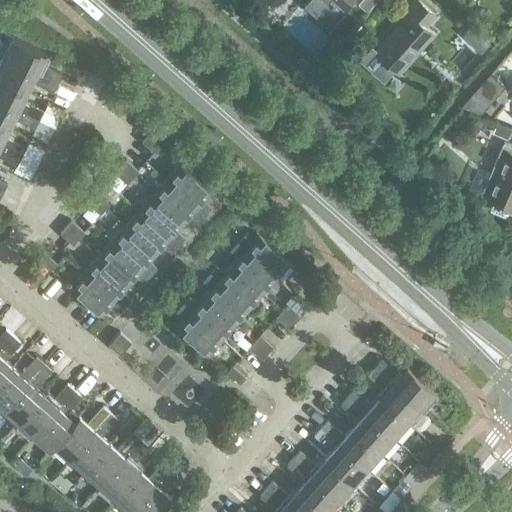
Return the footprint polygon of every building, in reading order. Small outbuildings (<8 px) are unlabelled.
[(308,0),(304,5),(326,25),(348,0),(308,0)] [(371,46),(360,59),(383,79),(394,67),(398,71),(432,33),(425,26),(436,15),(419,0),(414,0),(405,10),(409,13),(376,50),(371,46)] [(45,52),(11,35),(2,54),(57,81),(62,72),(40,61),(45,52)] [(57,81),(2,54),(0,57),(0,75),(26,89),(31,79),(53,90),(57,81)] [(488,107),(506,86),(491,72),(462,106),(482,114),(488,107)] [(26,89),(0,75),(0,98),(39,118),(44,108),(22,97),(26,89)] [(39,118),(0,98),(0,121),(8,125),(13,115),(35,126),(39,118)] [(493,119),(482,114),(478,121),(490,126),(493,119)] [(8,125),(0,121),(0,143),(21,154),(25,145),(4,134),(8,125)] [(511,129),(511,128),(498,123),(494,133),(509,139),(511,129)] [(148,133),(141,140),(154,151),(161,144),(148,133)] [(484,192),(496,198),(492,208),(507,215),(509,210),(511,210),(511,142),(505,140),(492,170),(493,170),(484,192)] [(21,154),(0,143),(0,154),(17,163),(21,154)] [(119,164),(132,176),(139,169),(126,157),(119,164)] [(180,163),(166,179),(205,214),(212,205),(205,198),(211,191),(180,163)] [(119,164),(114,170),(127,182),(132,176),(119,164)] [(205,214),(166,179),(152,194),(184,222),(191,214),(199,221),(205,214)] [(92,195),(105,207),(112,199),(99,188),(92,195)] [(184,222),(152,194),(138,209),(178,244),(185,236),(177,229),(184,222)] [(92,195),(87,201),(100,213),(105,207),(92,195)] [(89,208),(84,204),(79,210),(83,214),(89,208)] [(178,244),(138,209),(125,224),(156,253),(164,244),(172,251),(178,244)] [(65,225),(78,237),(85,230),(72,218),(65,225)] [(156,253),(125,224),(111,239),(151,275),(158,267),(150,259),(156,253)] [(65,225),(60,231),(73,243),(78,237),(65,225)] [(290,261),(258,233),(252,241),(244,233),(236,242),(275,277),(290,261)] [(151,275),(111,239),(98,254),(129,283),(136,275),(145,282),(151,275)] [(275,277),(236,242),(230,249),(238,256),(231,264),(262,292),(275,277)] [(38,256),(51,268),(57,261),(44,250),(38,256)] [(98,254),(84,269),(124,305),(131,297),(123,290),(129,283),(98,254)] [(262,292),(231,264),(224,271),(216,264),(209,272),(248,307),(262,292)] [(84,269),(70,285),(101,314),(109,305),(117,312),(124,305),(84,269)] [(248,307),(209,272),(202,280),(210,287),(204,294),(235,322),(248,307)] [(322,289),(309,277),(303,284),(316,296),(322,289)] [(235,322),(204,294),(197,302),(189,295),(183,302),(221,337),(235,322)] [(221,337),(183,302),(175,310),(183,317),(176,325),(207,353),(221,337)] [(281,309),(294,321),(300,314),(287,302),(281,309)] [(281,309),(275,315),(288,327),(294,321),(281,309)] [(0,349),(14,334),(6,327),(0,333),(0,349)] [(120,330),(109,343),(120,353),(132,340),(120,330)] [(254,339),(267,351),(273,344),(260,333),(254,339)] [(14,334),(0,349),(0,379),(13,365),(5,358),(21,340),(14,334)] [(254,339),(248,346),(261,357),(267,351),(254,339)] [(449,346),(435,339),(432,344),(446,352),(449,346)] [(13,365),(0,379),(0,403),(4,407),(44,361),(37,354),(21,372),(13,365)] [(435,391),(407,365),(400,373),(382,358),(375,365),(421,406),(435,391)] [(44,361),(4,407),(19,420),(44,392),(35,385),(51,367),(44,361)] [(226,370),(236,379),(239,382),(246,375),(232,363),(226,370)] [(421,406),(375,365),(369,372),(387,388),(379,396),(407,422),(421,406)] [(44,392),(19,420),(34,434),(75,388),(67,381),(51,399),(44,392)] [(75,388),(34,434),(49,448),(54,442),(75,420),(66,412),(82,395),(75,388)] [(407,422),(379,396),(373,404),(355,388),(348,396),(394,437),(407,422)] [(394,437),(348,396),(342,403),(360,419),(352,427),(380,452),(394,437)] [(79,415),(75,420),(54,442),(69,456),(110,410),(102,403),(87,421),(79,415)] [(110,410),(69,456),(85,469),(109,441),(102,435),(118,417),(110,410)] [(380,452),(352,427),(346,435),(328,419),(321,427),(367,467),(380,452)] [(367,467),(321,427),(315,434),(332,450),(325,458),(353,483),(367,467)] [(109,441),(85,469),(100,483),(141,437),(133,431),(117,449),(109,441)] [(141,437),(100,483),(115,497),(140,468),(132,461),(148,444),(141,437)] [(413,482),(436,453),(427,445),(404,474),(413,482)] [(353,483),(325,458),(318,465),(301,449),(294,457),(339,498),(353,483)] [(326,511),(339,498),(294,457),(287,464),(305,481),(298,488),(324,511),(326,511)] [(140,468),(115,497),(131,510),(171,465),(163,458),(148,475),(140,468)] [(171,465),(131,510),(132,511),(157,511),(171,496),(163,489),(179,471),(171,465)] [(324,511),(298,488),(291,495),(274,479),(267,487),(294,511),(324,511)] [(180,486),(171,496),(176,500),(184,490),(180,486)] [(294,511),(267,487),(260,495),(278,511),(277,511),(294,511)] [(394,487),(370,511),(384,511),(401,494),(394,487)]
